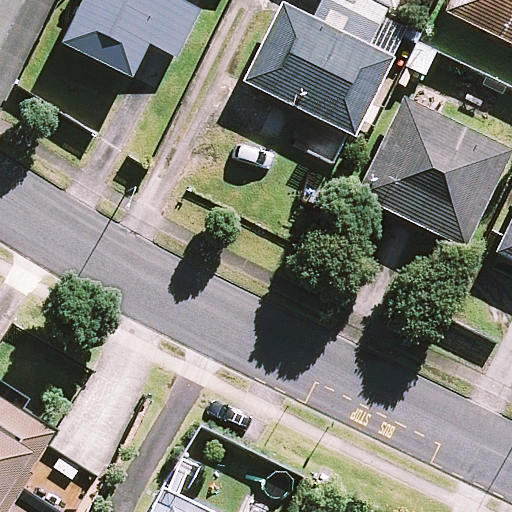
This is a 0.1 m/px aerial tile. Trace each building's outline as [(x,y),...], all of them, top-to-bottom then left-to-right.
[(80,0),(58,45),(126,78),(142,43),(173,58),(194,13),(166,0),(80,0)] [(348,136),(386,60),(384,59),(401,23),(353,0),(318,0),(308,22),(280,8),(242,85),(348,136)] [(395,0),(372,0),(391,9),(395,0)] [(511,0),(446,0),(441,12),(511,47),(511,0)] [(506,151),(401,100),(354,197),(459,248),(506,151)] [(511,211),(492,253),(511,263),(511,211)] [(47,434),(0,404),(0,511),(28,511),(7,499),(40,446),(47,434)] [(40,446),(7,499),(28,511),(80,511),(99,483),(40,446)]
